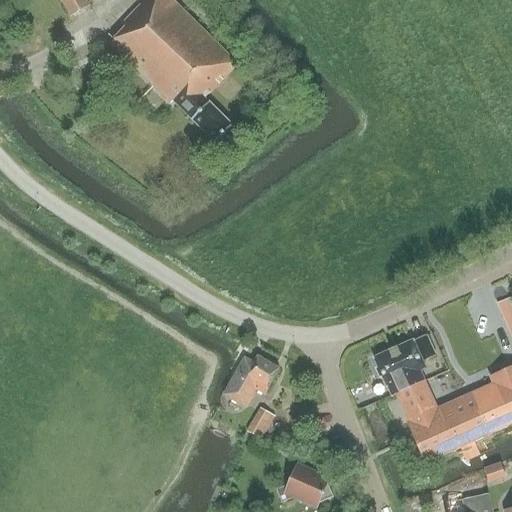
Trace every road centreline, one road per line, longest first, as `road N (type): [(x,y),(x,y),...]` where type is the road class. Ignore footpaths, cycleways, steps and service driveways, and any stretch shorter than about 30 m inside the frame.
road 1 (unclassified): [(0,157),(51,205),(245,322),(319,337)]
road 2 (unclassified): [(319,337),(407,308),(511,253)]
road 3 (residential): [(381,511),(319,337)]
